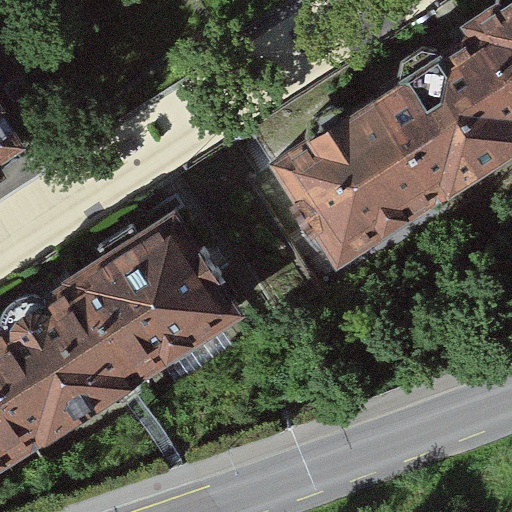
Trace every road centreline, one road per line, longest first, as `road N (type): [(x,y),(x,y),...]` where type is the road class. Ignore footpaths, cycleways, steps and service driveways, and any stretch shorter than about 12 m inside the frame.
road 1 (residential): [(0,257),(402,0)]
road 2 (tertiary): [(511,399),(206,511)]
